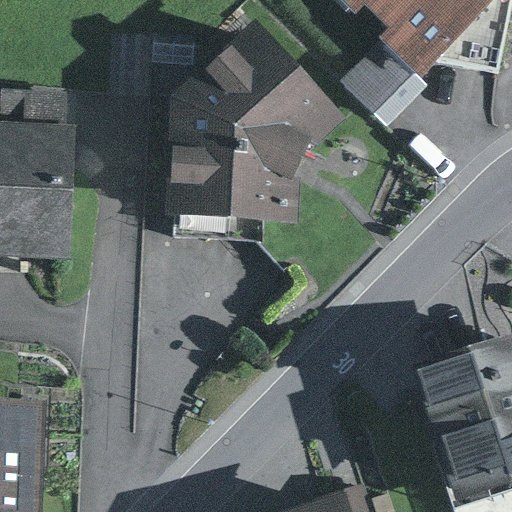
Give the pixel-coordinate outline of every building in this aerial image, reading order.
[(348,0),(417,68),(499,0),(348,0)] [(263,33),(179,96),(171,235),(268,241),(270,213),(292,214),(294,147),(329,120),(263,33)] [(64,138),(0,131),(0,249),(54,254),(64,138)] [(461,374),(415,389),(455,511),(511,511),(511,347),(458,365),(461,374)] [(18,511),(21,410),(0,409),(0,511),(18,511)] [(348,511),(343,496),(292,511),(348,511)]
